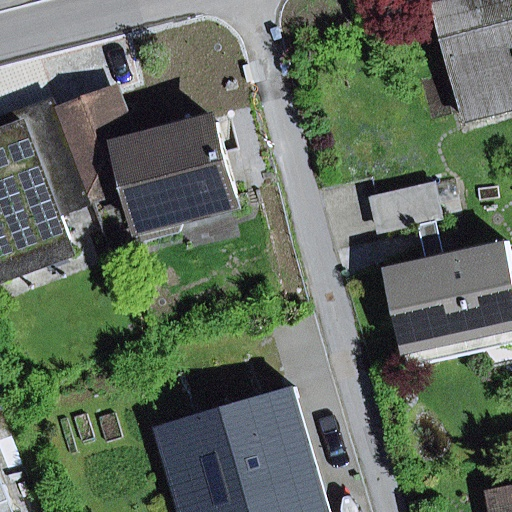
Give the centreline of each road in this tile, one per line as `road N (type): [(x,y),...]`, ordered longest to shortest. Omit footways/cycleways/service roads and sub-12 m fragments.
road 1 (residential): [(250,0),(392,511)]
road 2 (residential): [(0,40),(156,0)]
